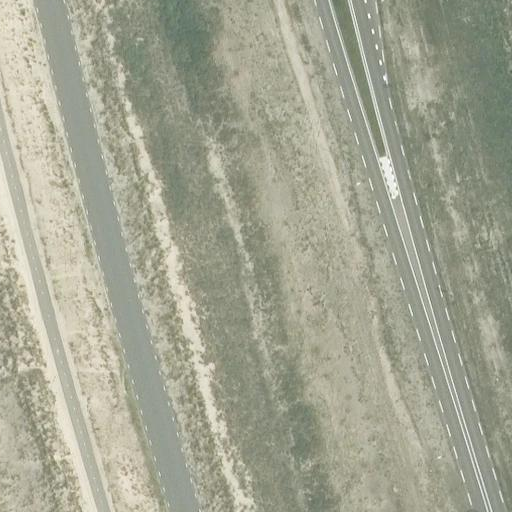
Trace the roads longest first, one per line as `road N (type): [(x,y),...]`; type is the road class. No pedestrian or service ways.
road 1 (secondary): [(271,0),(411,511)]
road 2 (secondary): [(489,511),(355,0)]
road 3 (unclassified): [(48,0),(180,511)]
